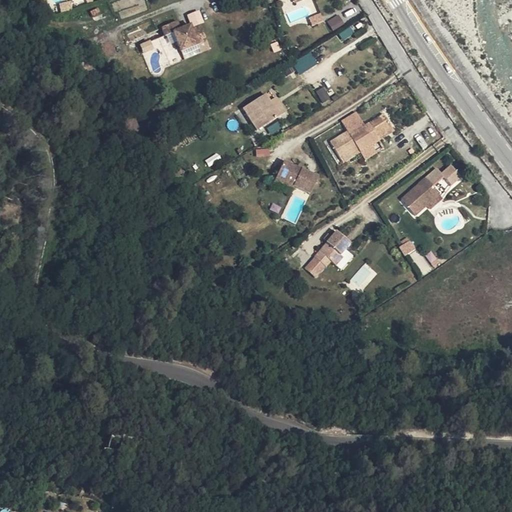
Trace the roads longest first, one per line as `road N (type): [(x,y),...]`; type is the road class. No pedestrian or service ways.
road 1 (tertiary): [(0,116),(35,154),(40,187),(27,244),(30,294),(34,316),(60,345),(189,371),(299,432),(511,437)]
road 2 (tertiary): [(511,163),(400,0)]
